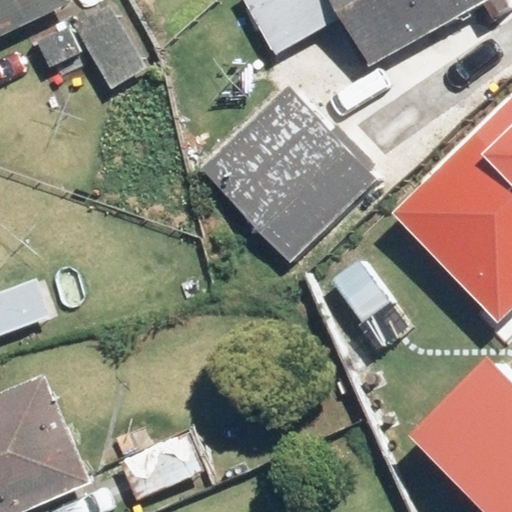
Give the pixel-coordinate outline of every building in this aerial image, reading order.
[(0,0),(0,48),(100,7),(96,0),(0,0)] [(125,0),(123,0),(51,36),(61,69),(103,47),(123,86),(159,68),(125,0)] [(361,0),(389,49),(476,0),(361,0)] [(207,179),(317,266),(391,174),(281,87),(207,179)] [(511,126),(420,218),(511,310),(511,126)] [(56,278),(0,296),(0,324),(4,336),(69,315),(56,278)] [(511,511),(511,357),(510,355),(429,441),(504,511),(511,511)] [(0,393),(0,511),(7,511),(89,478),(45,375),(0,393)] [(205,428),(132,458),(149,499),(222,469),(205,428)]
